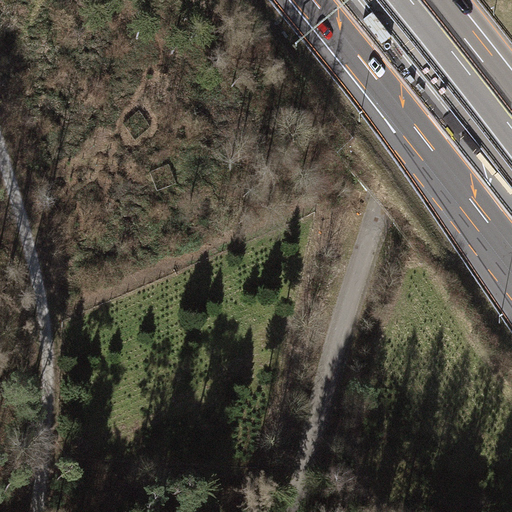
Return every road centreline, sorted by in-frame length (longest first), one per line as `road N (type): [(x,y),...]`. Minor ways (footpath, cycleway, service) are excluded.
road 1 (unclassified): [(456,0),(353,286),(296,511)]
road 2 (track): [(0,141),(44,326),(38,511)]
road 3 (motorway): [(324,0),(511,239)]
road 4 (motorway): [(511,112),(422,0)]
